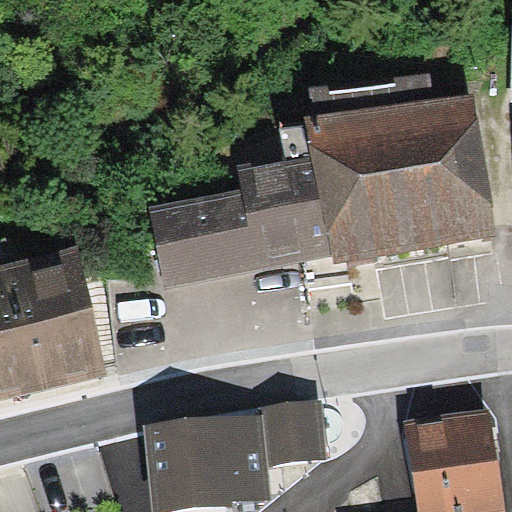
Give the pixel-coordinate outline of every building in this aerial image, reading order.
[(154,214),(166,289),(334,261),(335,267),(464,246),(498,241),(475,99),(308,126),(315,167),(244,179),(247,199),(154,214)] [(72,246),(0,264),(0,404),(105,378),(72,246)] [(260,411),(261,419),(264,419),(269,469),(330,463),(324,404),(260,411)] [(509,511),(494,413),(406,426),(418,511),(509,511)] [(261,419),(144,432),(152,511),(210,511),(232,510),(273,505),(269,469),(264,419),(261,419)]
